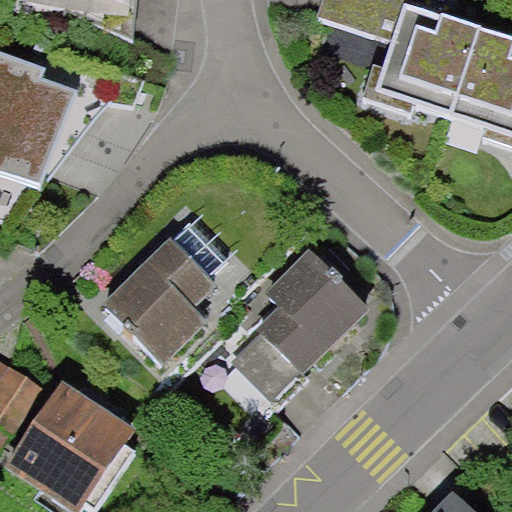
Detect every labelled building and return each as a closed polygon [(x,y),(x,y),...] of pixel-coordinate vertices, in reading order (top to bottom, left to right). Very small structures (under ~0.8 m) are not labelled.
[(394,0),(321,0),(311,28),(378,51),(361,100),(442,127),(472,46),(390,15),(394,0)] [(511,58),(472,46),(446,130),(511,150),(511,58)] [(198,221),(95,316),(160,386),(205,344),(183,321),(241,267),(198,221)] [(364,323),(302,259),(257,305),(277,321),(253,344),(260,352),(221,393),(248,423),(269,418),(364,323)] [(57,391),(0,367),(0,410),(36,427),(1,483),(43,511),(95,511),(133,455),(57,391)]
